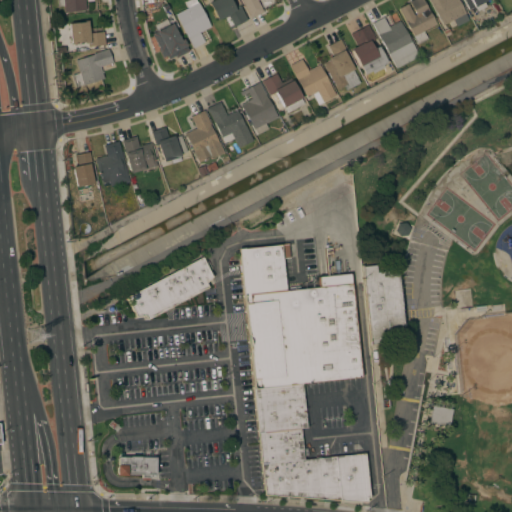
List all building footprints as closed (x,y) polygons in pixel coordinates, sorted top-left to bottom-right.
[(83,0),(85,10),(63,12),(62,6),(57,6),(56,0),(83,0)] [(183,2),(187,0),(194,0),(196,3),(186,8),(183,2)] [(213,0),(228,0),(233,9),(239,6),(246,20),(229,29),(228,27),(232,25),(226,15),(217,20),(208,3),(213,0)] [(257,0),(263,12),(250,19),(248,15),(249,15),(240,0),(257,0)] [(421,0),(434,24),(421,31),(425,39),(416,44),(412,36),(411,37),(397,9),(406,4),(412,16),(414,14),(408,2),(411,0),(421,0)] [(455,0),(463,14),(440,26),(427,0),(455,0)] [(485,0),(482,2),(484,7),(475,12),(472,7),(467,9),(461,0),(485,0)] [(197,3),(209,26),(198,32),(203,42),(191,48),(174,15),(197,3)] [(387,27),(398,21),(416,56),(394,68),(371,24),(382,18),(387,27)] [(175,58),(174,56),(168,59),(166,56),(162,58),(158,50),(159,49),(151,34),(157,31),(154,25),(165,19),(169,26),(171,24),(180,41),(182,40),(188,51),(175,58)] [(67,24),(82,22),(82,21),(87,20),(88,33),(102,32),(104,45),(86,47),(86,42),(69,44),(67,24)] [(374,39),(368,43),(371,49),(376,46),(385,62),(379,65),(380,67),(369,73),(368,71),(363,74),(350,50),(355,47),(354,45),(358,43),(354,34),(350,36),(349,34),(366,25),(374,39)] [(321,64),(327,61),(326,58),(330,56),(325,46),(338,39),(345,52),(343,53),(351,69),(358,82),(343,90),(341,87),(335,90),(321,64)] [(107,49),(111,62),(98,67),(102,77),(74,87),(70,76),(78,73),(73,61),(107,49)] [(306,71),(317,65),(333,96),(315,105),(309,94),(304,97),(288,66),(300,59),(306,71)] [(279,83),(289,78),(302,104),(284,113),(274,92),(267,95),(260,81),(275,74),(279,83)] [(257,83),(275,117),(263,123),(266,129),(255,134),(253,129),(251,130),(239,105),(245,102),(245,101),(249,99),(246,93),(240,96),(238,93),(257,83)] [(224,115),(235,110),(242,125),(243,125),(250,141),(235,148),(231,139),(221,143),(207,112),(206,113),(204,108),(218,102),(224,115)] [(222,153),(208,159),(207,157),(196,162),(183,134),(194,128),(189,117),(202,111),(222,153)] [(166,137),(172,135),(173,138),(179,136),(185,152),(177,155),(179,161),(171,164),(169,159),(163,161),(157,144),(155,145),(150,132),(163,127),(166,137)] [(137,146),(149,143),(154,160),(156,166),(129,173),(120,140),(135,136),(137,146)] [(128,182),(110,187),(108,181),(101,183),(100,180),(99,180),(93,159),(105,156),(102,145),(117,141),(128,182)] [(90,163),(88,164),(92,183),(75,187),(71,167),(76,165),(74,155),(88,152),(90,163)] [(280,245),(285,290),(318,287),(317,277),(349,274),(359,378),(301,384),(305,428),(299,429),(302,460),(363,453),(368,498),(365,497),(365,503),(263,496),(237,249),(280,245)] [(207,288),(145,320),(143,316),(134,317),(124,297),(200,257),(211,277),(204,283),(207,288)] [(360,267),(374,265),(374,273),(392,271),(399,336),(377,338),(378,344),(369,345),(360,267)] [(451,409),(447,427),(427,423),(431,406),(451,409)] [(115,465),(117,465),(117,457),(128,458),(128,456),(140,457),(155,457),(154,475),(148,475),(148,478),(140,478),(140,475),(125,474),(125,476),(115,476),(115,465)]
